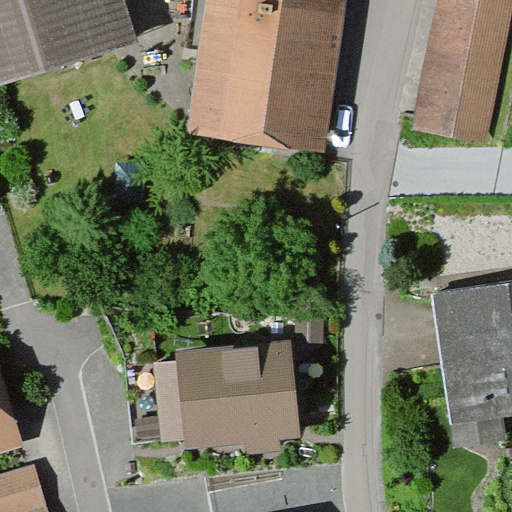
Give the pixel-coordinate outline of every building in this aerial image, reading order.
[(125,0),(0,0),(0,84),(139,42),(125,0)] [(347,0),(208,0),(187,134),(323,156),(347,0)] [(511,0),(437,0),(412,128),(487,143),(511,15),(511,0)] [(511,279),(431,292),(452,426),(511,416),(511,279)] [(282,348),(131,363),(134,438),(294,429),(282,348)] [(0,367),(0,452),(23,446),(0,367)] [(0,511),(25,511),(47,506),(34,464),(0,474),(0,511)] [(207,511),(288,511),(280,465),(201,479),(207,511)]
